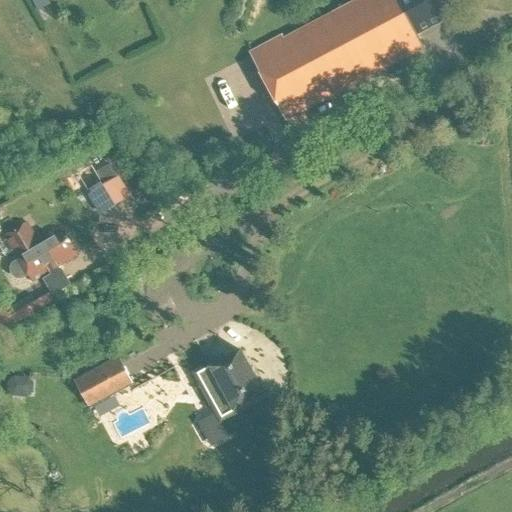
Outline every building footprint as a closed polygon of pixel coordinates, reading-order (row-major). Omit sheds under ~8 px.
[(282,37),(249,54),(285,120),(416,51),(417,40),(451,18),(440,0),(360,0),(283,40),(282,37)] [(177,99),(179,76),(158,74),(156,97),(156,103),(175,104),(175,99),(177,99)] [(241,146),(246,155),(255,151),(249,141),(241,146)] [(102,215),(130,199),(110,165),(96,173),(104,187),(91,195),(102,215)] [(27,223),(4,237),(18,260),(16,262),(13,264),(12,266),(11,268),(11,271),(11,273),(12,275),(14,277),(17,279),(19,280),(23,280),(26,279),(29,278),(32,283),(77,256),(64,233),(58,236),(54,230),(37,241),(27,223)] [(0,334),(20,322),(11,306),(0,312),(0,334)] [(233,410),(263,394),(240,351),(211,366),(208,362),(193,370),(221,423),(236,415),(233,410)] [(90,409),(135,386),(120,357),(76,380),(90,409)] [(34,374),(17,378),(20,394),(38,390),(34,374)]
